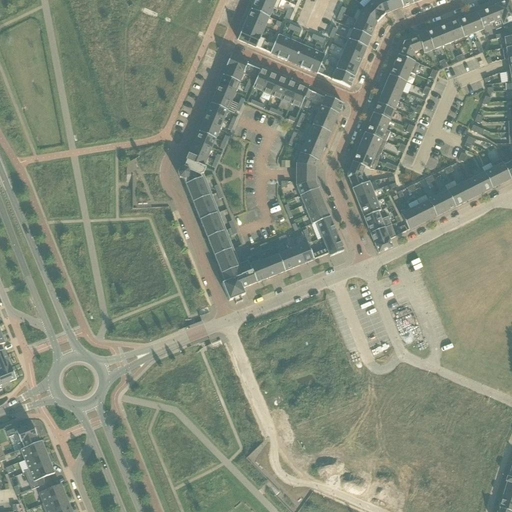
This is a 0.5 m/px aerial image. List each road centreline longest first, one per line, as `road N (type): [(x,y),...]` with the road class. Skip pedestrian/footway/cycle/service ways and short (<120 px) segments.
road 1 (residential): [(226,44),(164,173),(220,305)]
road 2 (residential): [(375,511),(279,473),(227,323)]
road 3 (residential): [(364,269),(400,357),(511,406)]
road 4 (tertiary): [(82,357),(0,170)]
road 5 (residential): [(360,101),(330,175),(364,269)]
road 6 (residential): [(364,269),(511,195)]
road 7 (residential): [(463,0),(389,34),(360,101)]
road 8 (residential): [(227,323),(364,269)]
road 9 (residential): [(360,101),(226,44)]
road 10 (tertiary): [(0,204),(48,329)]
road 11 (unknown): [(334,280),(372,368),(383,371),(400,357)]
road 12 (tertiary): [(140,511),(98,397)]
